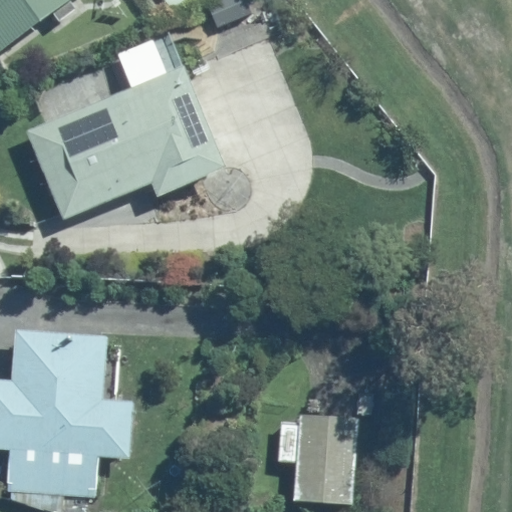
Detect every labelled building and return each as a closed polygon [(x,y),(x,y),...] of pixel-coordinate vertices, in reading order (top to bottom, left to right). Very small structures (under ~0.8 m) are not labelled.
[(0,0),(0,55),(78,0),(0,0)] [(186,0),(164,0),(173,11),(186,0)] [(186,70),(178,74),(31,136),(68,224),(156,187),(162,202),(230,173),(186,70)] [(122,349),(109,349),(110,341),(19,338),(17,383),(0,382),(0,451),(12,452),(11,498),(100,501),(101,462),(137,463),(138,405),(120,405),(122,349)] [(366,424),(284,422),(283,465),(299,465),(298,509),(364,510),(366,424)]
